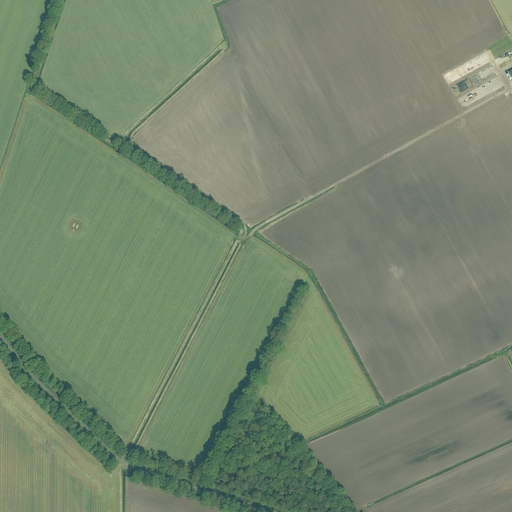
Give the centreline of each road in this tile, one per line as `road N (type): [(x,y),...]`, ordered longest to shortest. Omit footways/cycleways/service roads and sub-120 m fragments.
road 1 (unclassified): [(270,511),(114,456),(0,335)]
road 2 (track): [(508,87),(237,238)]
